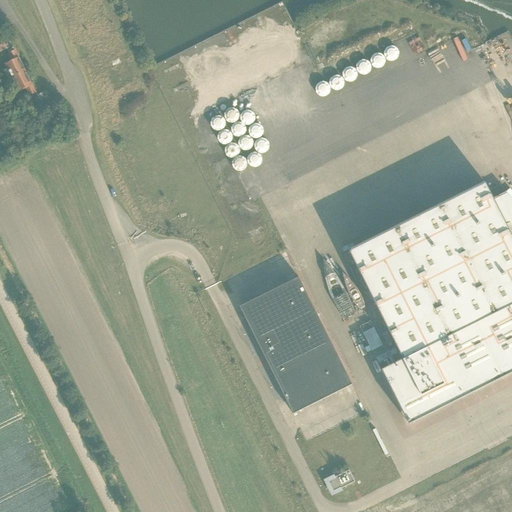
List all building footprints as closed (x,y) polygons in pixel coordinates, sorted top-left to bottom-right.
[(12,77),(25,71),(15,49),(14,50),(13,47),(8,50),(13,60),(6,63),(8,68),(5,70),(9,78),(12,77)] [(25,71),(12,77),(19,90),(26,87),(30,95),(35,92),(25,71)] [(44,109),(46,112),(54,108),(45,91),(35,97),(41,108),(43,106),(44,109)] [(511,199),(498,181),(497,182),(499,185),(492,189),(491,188),(495,197),(493,198),(486,183),(349,251),(403,359),(382,370),(409,424),(511,372),(511,199)] [(353,384),(313,304),(299,277),(240,306),(294,414),(353,384)] [(349,469),(327,481),(333,493),(355,481),(349,469)]
